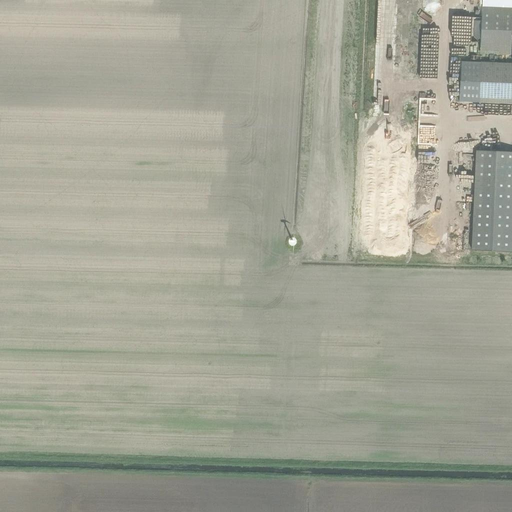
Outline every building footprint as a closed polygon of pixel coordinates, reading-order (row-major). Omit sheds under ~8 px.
[(511,0),(482,0),(482,8),(481,53),(511,53),(511,0)] [(470,16),(470,25),(478,25),(478,17),(470,16)] [(511,64),(459,62),(457,103),(511,104),(511,64)] [(434,249),(439,149),(389,147),(384,247),(434,249)] [(511,252),(511,153),(476,152),(472,251),(511,252)]
